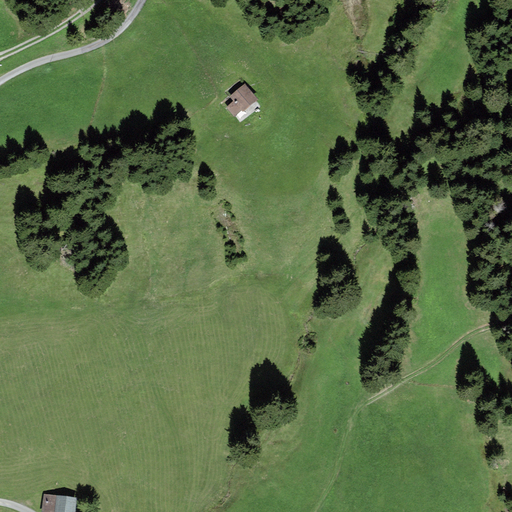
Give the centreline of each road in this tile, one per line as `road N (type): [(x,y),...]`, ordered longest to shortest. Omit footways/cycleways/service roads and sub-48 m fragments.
road 1 (track): [(314,511),(354,411),(471,331),(511,320)]
road 2 (track): [(145,0),(113,38),(0,82)]
